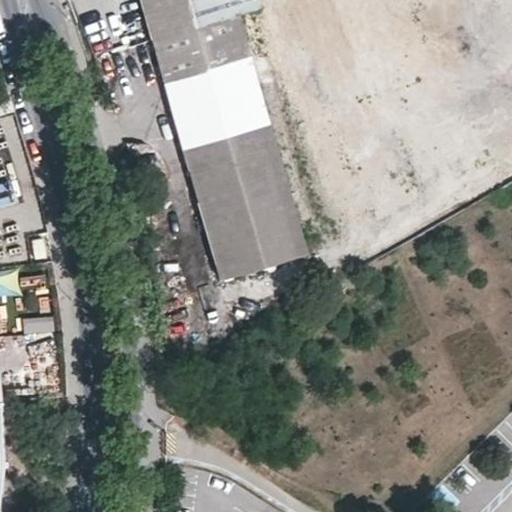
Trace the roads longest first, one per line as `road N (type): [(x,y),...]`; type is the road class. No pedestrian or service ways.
road 1 (residential): [(126,511),(128,351),(107,217),(64,60),(33,0)]
road 2 (residential): [(14,0),(77,228),(96,353),(95,511)]
